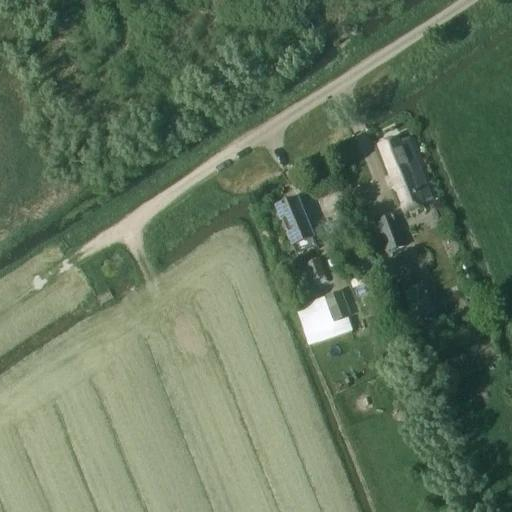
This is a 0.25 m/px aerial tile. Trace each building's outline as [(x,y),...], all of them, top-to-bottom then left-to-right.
[(432,202),(417,163),(408,141),(399,145),(397,140),(378,148),(404,215),(423,207),(423,205),(432,202)] [(315,249),(312,240),(296,201),(277,209),(293,247),(296,256),(315,249)] [(387,255),(405,248),(394,217),(375,224),(387,255)] [(398,281),(410,277),(401,256),(390,260),(398,281)] [(310,282),(324,278),(319,263),(305,267),(310,282)] [(354,332),(349,320),(340,293),(325,299),(296,309),(309,347),(354,332)] [(414,323),(435,315),(427,294),(406,302),(414,323)]
